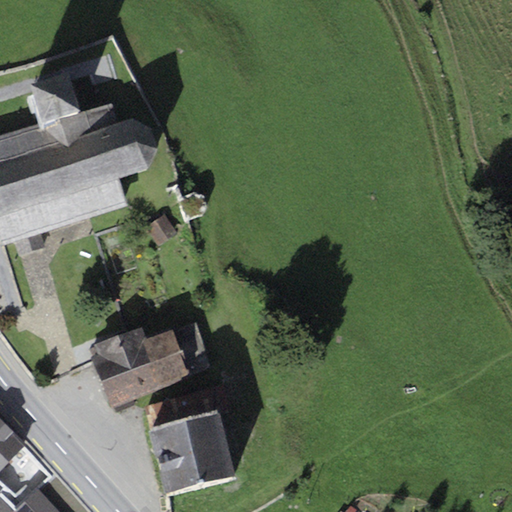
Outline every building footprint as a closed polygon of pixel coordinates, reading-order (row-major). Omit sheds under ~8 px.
[(42,123),(0,135),(0,233),(3,244),(14,241),(42,233),(128,206),(119,177),(149,168),(157,147),(151,126),(132,116),(118,120),(112,102),(80,111),(69,76),(32,87),(42,123)] [(168,220),(151,224),(156,245),(173,241),(168,220)] [(42,233),(14,241),(19,255),(32,251),(46,247),(42,233)] [(99,353),(92,356),(95,363),(111,406),(215,368),(197,320),(147,339),(143,327),(126,333),(96,344),(99,353)] [(223,385),(146,405),(168,491),(236,473),(219,411),(229,408),(223,385)] [(0,470),(26,445),(0,418),(0,470)]
